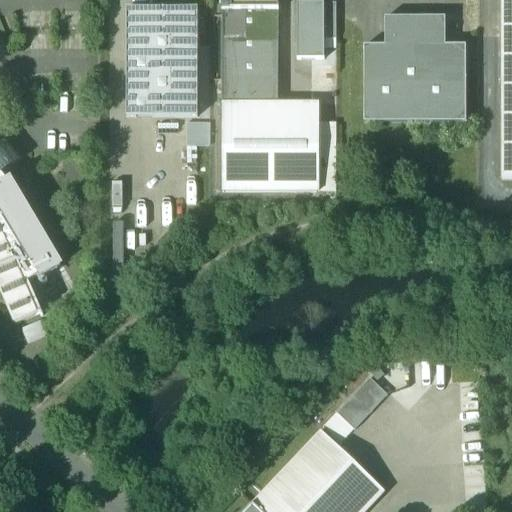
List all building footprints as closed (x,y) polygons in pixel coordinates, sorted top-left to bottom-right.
[(222,0),(222,13),(278,13),(278,0),(222,0)] [(511,0),(501,0),(502,181),(511,181),(511,0)] [(326,2),(296,2),(296,30),(311,30),(326,30),(326,2)] [(198,119),(198,11),(127,11),(126,119),(198,119)] [(278,13),(222,13),(222,106),(278,106),(278,13)] [(445,20),(385,20),(385,48),(445,48),(445,20)] [(326,30),(311,30),(311,64),(333,65),(332,30),(326,30)] [(385,48),(364,48),(364,125),(466,125),(466,48),(445,48),(385,48)] [(324,107),(224,107),(224,192),(324,192),(324,107)] [(7,185),(2,179),(23,161),(6,141),(0,146),(0,290),(15,326),(35,318),(35,317),(40,315),(42,319),(43,318),(29,286),(40,279),(41,280),(60,269),(10,184),(7,185)] [(370,382),(338,416),(355,432),(387,398),(370,382)] [(367,511),(385,494),(321,434),(253,506),(259,511),(367,511)]
